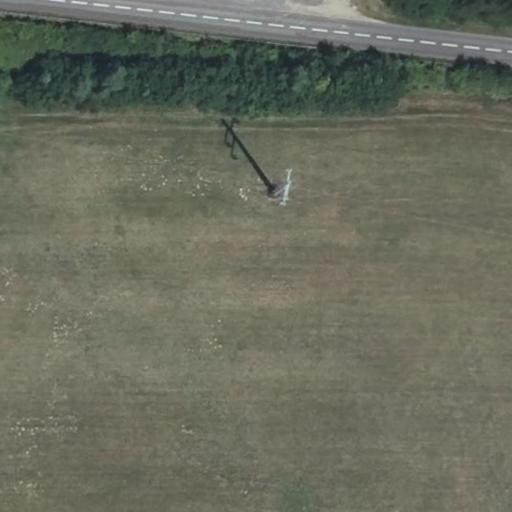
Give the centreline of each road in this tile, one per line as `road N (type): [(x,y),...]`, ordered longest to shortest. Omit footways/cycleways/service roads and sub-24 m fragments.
road 1 (track): [(0,102),(392,103),(511,118)]
road 2 (tertiary): [(511,53),(32,0)]
